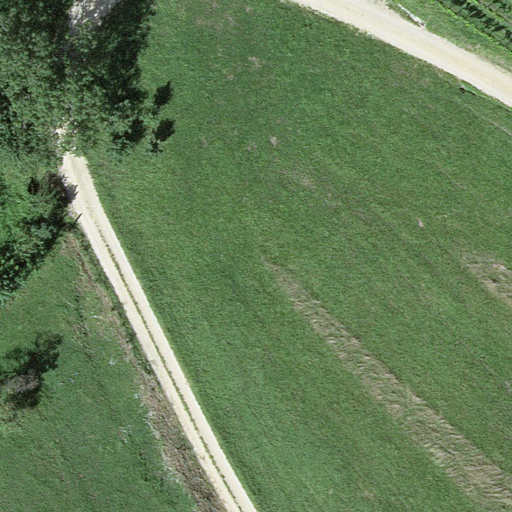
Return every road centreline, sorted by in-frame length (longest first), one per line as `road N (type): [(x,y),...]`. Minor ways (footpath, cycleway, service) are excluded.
road 1 (track): [(238,511),(70,193),(54,135),(60,53),(91,0)]
road 2 (track): [(105,264),(98,336),(187,511)]
road 3 (track): [(331,0),(511,98)]
